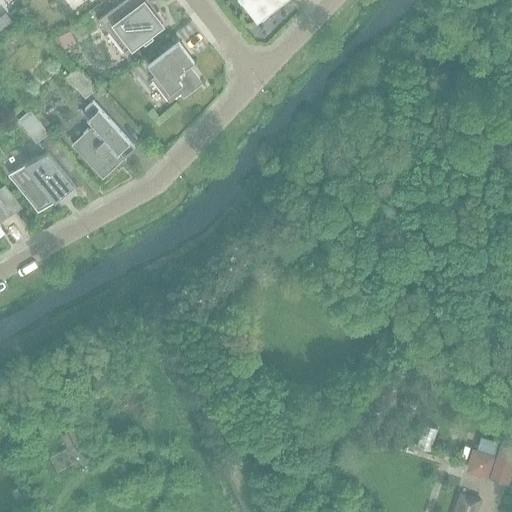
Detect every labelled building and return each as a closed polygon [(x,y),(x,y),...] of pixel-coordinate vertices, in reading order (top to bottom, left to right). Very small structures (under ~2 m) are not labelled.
[(164,20),(148,0),(122,0),(99,18),(124,51),(164,20)] [(259,15),(263,19),(282,0),(241,0),(255,18),(259,15)] [(180,92),(183,96),(202,81),(182,55),(185,53),(176,42),(148,63),(156,73),(151,77),(169,101),(180,92)] [(96,87),(77,66),(66,76),(85,96),(96,87)] [(72,143),(102,176),(135,146),(93,100),(81,111),(93,123),(72,143)] [(17,119),(36,142),(49,132),(30,108),(17,119)] [(81,193),(47,150),(8,172),(38,209),(54,200),(74,184),(81,193)] [(0,216),(8,211),(0,199),(0,216)] [(67,411),(53,418),(60,432),(74,425),(67,411)] [(497,454),(474,446),(466,470),(489,478),(497,454)] [(476,511),(481,499),(459,492),(452,511),(476,511)]
